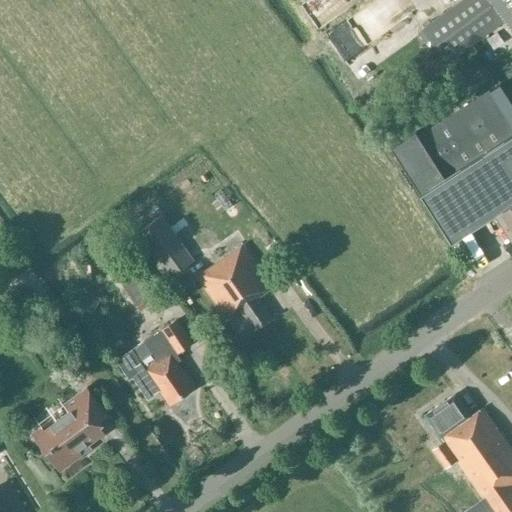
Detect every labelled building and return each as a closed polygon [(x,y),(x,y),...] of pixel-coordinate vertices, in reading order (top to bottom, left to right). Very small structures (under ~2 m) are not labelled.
[(463,0),(447,12),(422,30),(447,63),(503,22),(487,0),(463,0)] [(511,0),(491,0),(511,28),(511,0)] [(511,127),(488,91),(417,137),(414,133),(391,148),(420,193),(423,191),(450,232),(490,206),(495,213),(494,214),(511,241),(511,127)] [(271,287),(239,242),(195,273),(227,318),(240,309),(252,325),(267,314),(255,299),(271,287)] [(156,300),(130,259),(113,270),(139,311),(156,300)] [(138,360),(128,367),(148,397),(159,390),(162,394),(167,390),(175,401),(193,388),(176,363),(181,360),(176,354),(192,343),(177,320),(144,341),(143,340),(131,349),(138,360)] [(289,348),(304,362),(319,344),(304,331),(289,348)] [(94,423),(105,415),(86,389),(31,430),(60,470),(81,454),(78,451),(102,433),(94,423)] [(469,417),(454,395),(425,415),(444,442),(433,450),(445,469),(457,461),(484,500),(473,507),(473,506),(464,511),(511,511),(511,451),(482,408),(469,417)]
